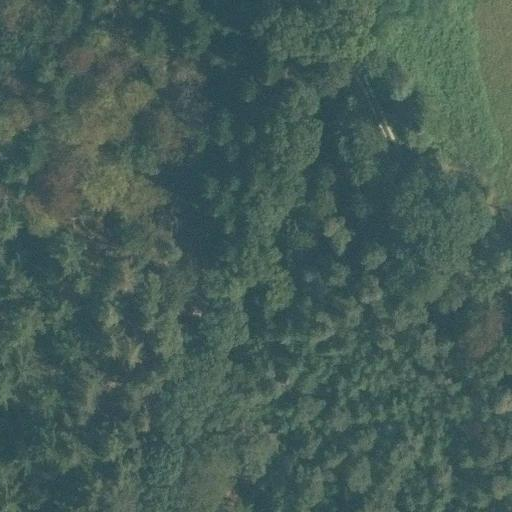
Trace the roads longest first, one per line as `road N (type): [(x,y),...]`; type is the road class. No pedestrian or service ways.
road 1 (track): [(163,511),(345,52)]
road 2 (track): [(511,286),(455,255),(424,222),(374,130),(345,52)]
